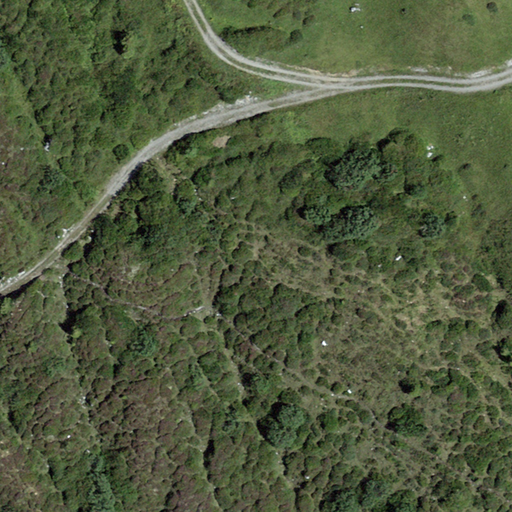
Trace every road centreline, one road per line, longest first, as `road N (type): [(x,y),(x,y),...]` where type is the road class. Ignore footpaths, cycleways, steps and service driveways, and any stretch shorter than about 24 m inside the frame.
road 1 (track): [(60,242),(197,126),(347,85),(488,86),(511,77)]
road 2 (track): [(195,0),(219,42),(347,85)]
